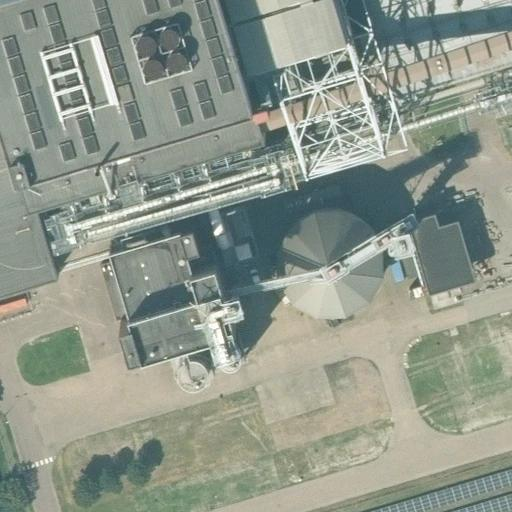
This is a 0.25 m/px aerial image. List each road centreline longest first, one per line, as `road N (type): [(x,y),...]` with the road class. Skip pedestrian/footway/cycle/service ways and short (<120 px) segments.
road 1 (unknown): [(20,440),(115,402),(369,329)]
road 2 (unknown): [(369,329),(511,290)]
road 3 (unknown): [(369,329),(415,466)]
